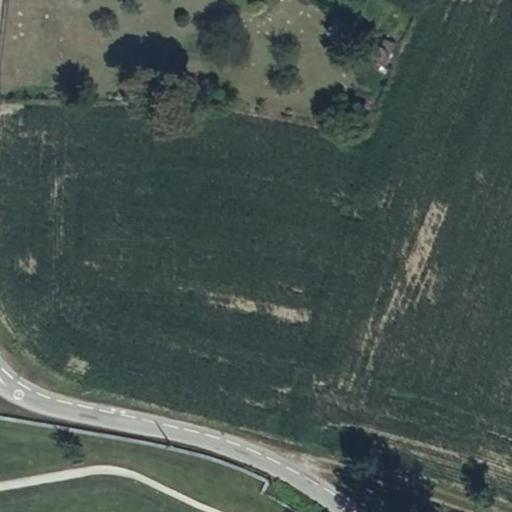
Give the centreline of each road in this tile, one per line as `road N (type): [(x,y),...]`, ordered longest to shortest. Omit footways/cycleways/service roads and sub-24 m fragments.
road 1 (unclassified): [(354,511),(254,452),(77,410),(0,381)]
road 2 (track): [(254,452),(480,511)]
